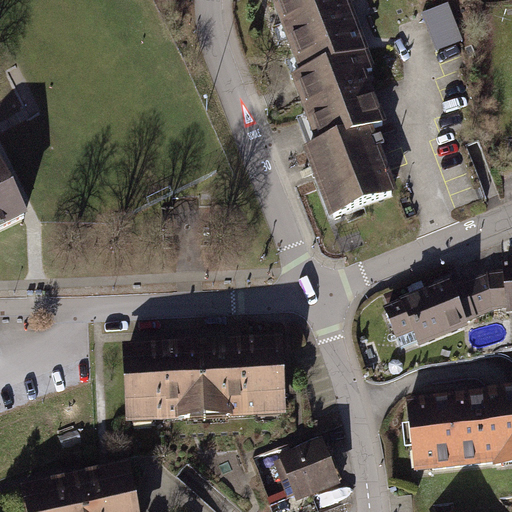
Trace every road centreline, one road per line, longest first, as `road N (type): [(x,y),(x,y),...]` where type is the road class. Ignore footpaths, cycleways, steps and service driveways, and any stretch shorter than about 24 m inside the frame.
road 1 (residential): [(312,294),(0,304)]
road 2 (residential): [(312,294),(220,52),(214,0)]
road 3 (residential): [(373,511),(349,392),(312,294)]
road 4 (residential): [(511,216),(312,294)]
road 5 (unknown): [(464,235),(422,39)]
road 6 (unknown): [(81,302),(64,358),(0,391)]
